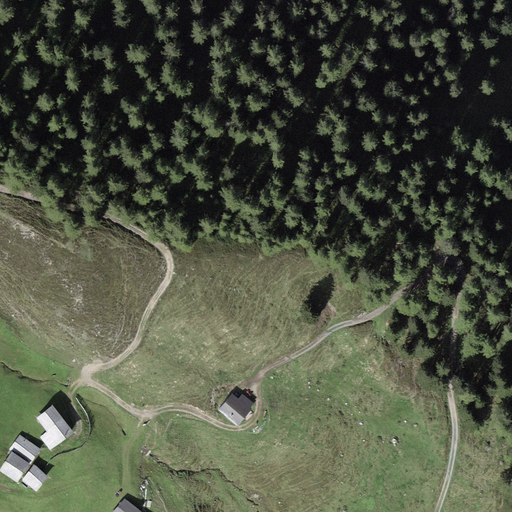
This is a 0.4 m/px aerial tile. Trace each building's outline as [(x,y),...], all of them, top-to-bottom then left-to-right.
[(233,394),(218,410),(237,427),(251,410),(250,409),(253,404),(242,394),(238,399),(233,394)] [(50,450),(73,432),(53,406),(37,418),(47,432),(40,437),(50,450)] [(0,470),(17,483),(40,449),(20,435),(9,450),(12,452),(0,468),(0,470)] [(34,465),(22,481),(36,492),(48,477),(34,465)] [(140,511),(124,499),(112,511),(140,511)]
